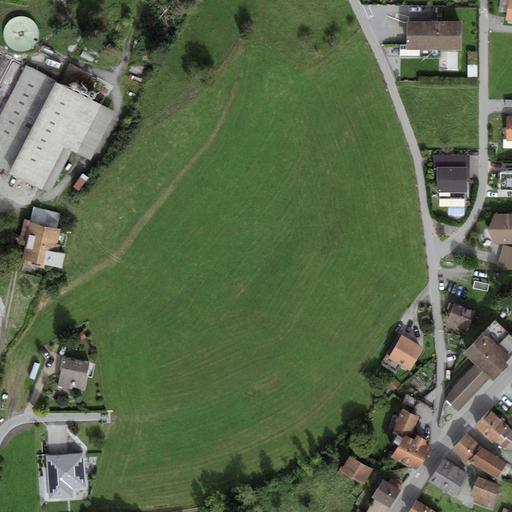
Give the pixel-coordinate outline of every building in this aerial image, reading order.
[(462,23),(408,22),(408,45),(400,45),(400,57),(420,57),(420,50),(462,51),(462,23)] [(420,57),(400,57),(400,78),(419,78),(420,57)] [(477,64),(467,65),(467,77),(477,77),(477,64)] [(89,98),(25,66),(0,114),(0,164),(44,187),(89,98)] [(116,111),(89,98),(44,187),(51,191),(71,150),(91,160),(116,111)] [(434,167),(437,167),(467,167),(470,167),(470,155),(434,155),(434,167)] [(467,167),(437,167),(437,193),(467,192),(467,167)] [(511,171),(498,171),(499,192),(511,191),(511,171)] [(82,174),(73,187),(79,192),(88,178),(82,174)] [(33,207),(30,221),(57,227),(60,213),(33,207)] [(511,212),(495,212),(487,228),(495,242),(511,242),(511,212)] [(30,221),(24,220),(19,244),(25,245),(22,259),(28,260),(27,264),(44,268),(45,264),(61,267),(64,254),(57,253),(59,245),(58,245),(61,228),(57,227),(30,221)] [(511,246),(503,245),(498,266),(511,270),(511,246)] [(475,281),(473,289),(487,291),(489,284),(475,281)] [(475,311),(455,304),(448,323),(468,330),(475,311)] [(511,356),(511,336),(495,320),(463,353),(474,364),(454,386),(444,400),(459,413),(491,379),(494,381),(509,365),(506,363),(511,356)] [(424,349),(399,334),(381,362),(396,371),(399,365),(410,372),(424,349)] [(90,365),(64,360),(59,387),(85,392),(90,365)] [(395,379),(387,386),(392,392),(400,385),(395,379)] [(406,394),(402,403),(414,409),(419,400),(406,394)] [(420,417),(404,409),(392,432),(397,434),(403,438),(405,435),(410,437),(420,417)] [(511,430),(490,409),(475,426),(492,443),(493,440),(500,446),(506,439),(511,440),(511,430)] [(467,433),(452,449),(469,466),(473,463),(498,479),(507,463),(481,447),(467,433)] [(425,442),(416,436),(414,440),(410,437),(405,435),(403,438),(397,434),(392,442),(399,446),(392,458),(417,473),(431,449),(423,445),(425,442)] [(83,452),(45,455),(48,499),(72,497),(72,487),(85,487),(83,452)] [(373,470),(349,457),(343,467),(341,466),(337,473),(348,480),(351,476),(365,484),(373,470)] [(469,475),(444,459),(430,481),(455,497),(469,475)] [(500,486),(478,477),(471,496),(476,498),(475,503),(491,509),(500,486)] [(372,497),(375,499),(390,508),(403,487),(390,479),(388,482),(383,479),(372,497)] [(387,511),(390,508),(375,499),(367,511),(387,511)] [(433,511),(416,501),(408,511),(433,511)]
